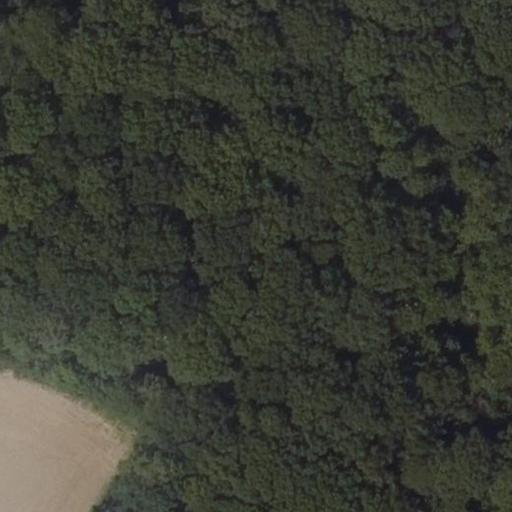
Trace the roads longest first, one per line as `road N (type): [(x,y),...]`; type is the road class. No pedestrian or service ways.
road 1 (track): [(442,511),(200,408)]
road 2 (track): [(0,364),(200,408)]
road 3 (track): [(200,408),(151,446),(90,511)]
